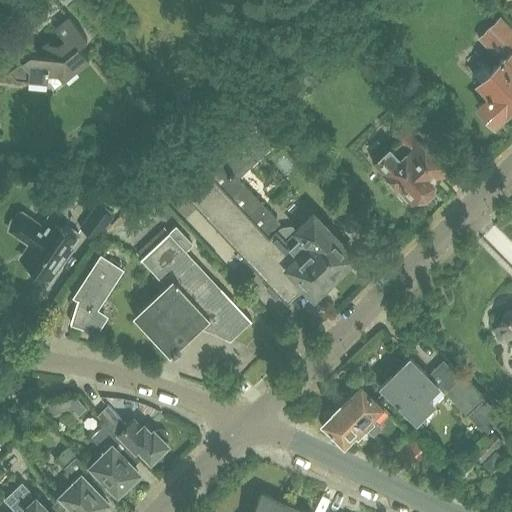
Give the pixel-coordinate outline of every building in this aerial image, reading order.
[(311,16),(301,3),(284,16),(295,29),(311,16)] [(48,70),(57,70),(63,78),(89,58),(78,45),(87,38),(69,16),(55,27),(65,39),(59,44),(50,43),(49,53),(31,52),(9,70),(16,79),(47,82),(48,70)] [(511,53),(510,51),(511,50),(490,28),(479,38),(500,60),(492,67),(485,60),(472,72),(479,80),(478,81),(490,94),(479,105),(494,121),(506,110),(507,111),(508,109),(511,109),(511,53)] [(284,100),(294,90),(285,80),(295,70),(285,60),(265,79),(284,100)] [(134,85),(126,84),(125,100),(134,101),(134,85)] [(198,160),(175,182),(271,284),(266,288),(271,294),(276,290),(287,301),(304,284),(261,239),(276,225),(276,217),(238,176),(275,142),(270,137),(283,126),(266,108),(261,103),(235,128),(199,161),(198,160)] [(446,168),(432,153),(419,140),(418,141),(403,126),(394,134),(398,138),(389,147),(386,148),(384,149),(382,150),(380,151),(379,153),(377,155),(376,157),(376,159),(375,160),(412,199),(419,193),(420,194),(425,193),(431,188),(432,183),(431,182),(446,168)] [(95,206),(80,227),(96,239),(111,218),(95,206)] [(40,225),(22,212),(16,216),(12,222),(10,229),(33,245),(23,258),(48,276),(77,236),(50,217),(51,215),(48,214),(40,225)] [(276,225),(261,239),(304,284),(314,294),(317,291),(323,291),(327,287),(328,281),(345,264),(355,255),(340,240),(340,239),(337,237),(339,232),(331,223),(325,224),(314,212),(297,229),(294,228),(291,228),(288,228),(285,229),(282,230),(279,233),(277,231),(284,225),(276,217),(276,225)] [(192,255),(186,249),(193,242),(176,224),(141,257),(166,283),(133,313),(170,353),(200,326),(230,338),(251,319),(221,287),(218,290),(188,258),(192,255)] [(96,311),(124,269),(101,254),(73,296),(78,299),(71,321),(96,329),(105,316),(96,311)] [(505,339),(510,338),(511,338),(511,336),(511,311),(508,311),(503,316),(503,320),(498,325),(497,331),(499,337),(505,339)] [(427,375),(424,372),(411,357),(381,385),(415,421),(433,403),(444,392),(486,435),(504,418),(463,376),(462,378),(443,359),(427,375)] [(385,408),(375,397),(361,383),(360,384),(354,384),(350,388),(350,394),(349,395),(349,394),(341,402),(368,429),(375,436),(383,428),(374,419),(385,408)] [(360,437),(368,429),(341,402),(333,410),(333,411),(327,410),(323,415),(323,420),(322,422),(344,444),(356,433),(360,437)] [(117,435),(127,424),(107,404),(96,415),(104,423),(117,435)] [(144,425),(141,428),(133,419),(127,424),(117,435),(120,438),(121,440),(123,438),(136,452),(140,447),(151,459),(154,456),(156,459),(166,449),(164,446),(166,443),(165,442),(166,441),(167,440),(167,438),(167,437),(167,436),(167,435),(167,434),(166,433),(165,431),(164,431),(162,430),(161,430),(159,430),(158,430),(157,430),(156,431),(155,432),(154,430),(151,432),(144,425)] [(120,438),(117,435),(104,423),(90,437),(101,448),(100,450),(103,454),(91,466),(99,474),(100,473),(118,491),(119,490),(122,492),(133,482),(130,479),(138,471),(113,445),(120,438)] [(503,440),(494,432),(472,456),(481,464),(503,440)] [(404,461),(421,445),(413,436),(396,453),(404,461)] [(421,445),(404,461),(412,470),(429,453),(421,445)] [(107,501),(93,487),(82,475),(89,468),(67,446),(55,457),(66,469),(64,471),(70,478),(69,480),(72,483),(61,494),(78,511),(101,511),(102,511),(100,509),(107,501)] [(505,458),(502,455),(496,450),(481,465),(490,474),(494,470),(505,458)] [(50,511),(30,492),(28,494),(22,488),(17,488),(5,500),(17,511),(50,511)] [(283,511),(288,504),(261,492),(252,511),(250,511),(246,510),(244,511),(283,511)]
